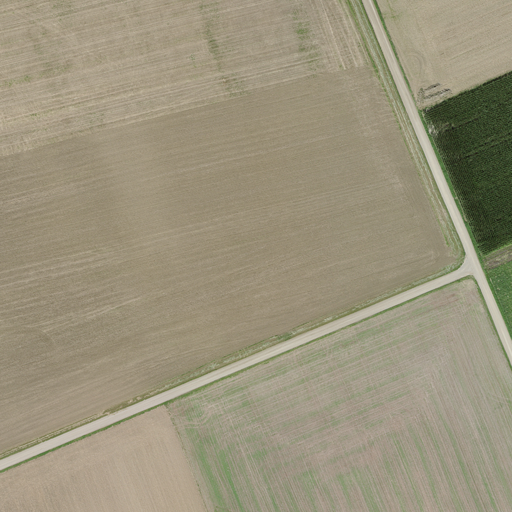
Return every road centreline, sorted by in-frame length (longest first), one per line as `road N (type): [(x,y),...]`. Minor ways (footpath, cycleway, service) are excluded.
road 1 (track): [(476,267),(0,466)]
road 2 (track): [(367,0),(511,352)]
